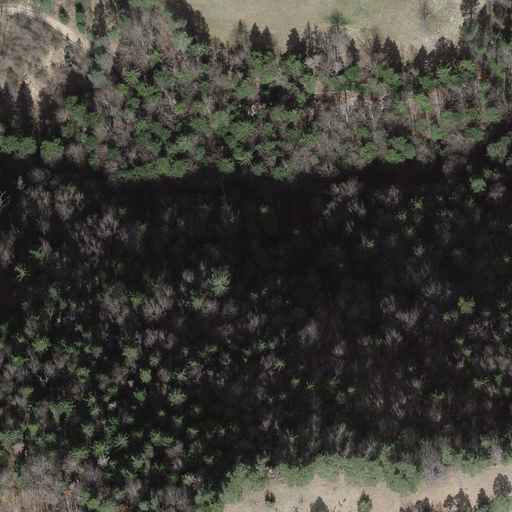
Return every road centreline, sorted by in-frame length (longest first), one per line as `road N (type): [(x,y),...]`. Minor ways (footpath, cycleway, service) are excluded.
road 1 (track): [(0,8),(54,27),(167,100),(204,108),(424,102),(476,87),(511,64)]
road 2 (track): [(362,107),(182,58),(135,0)]
road 3 (track): [(332,481),(405,490),(511,460)]
